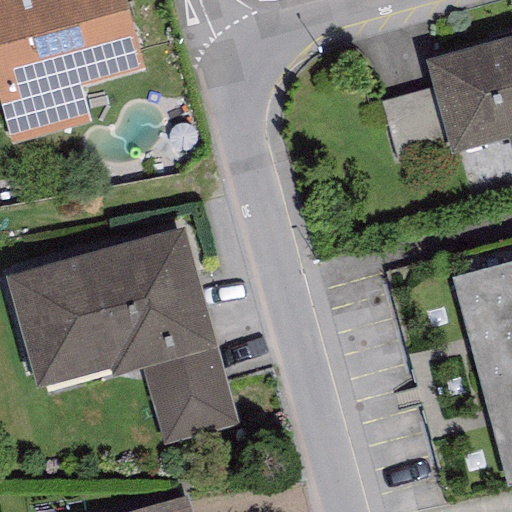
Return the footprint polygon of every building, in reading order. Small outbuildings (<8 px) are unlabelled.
[(123,0),(0,0),(0,109),(142,72),(123,0)] [(511,41),(425,65),(451,160),(508,144),(511,160),(511,41)] [(184,234),(5,283),(35,395),(110,374),(112,383),(144,374),(164,446),(237,426),(184,234)] [(511,265),(449,283),(506,491),(511,488),(511,265)] [(190,511),(188,501),(148,511),(190,511)]
